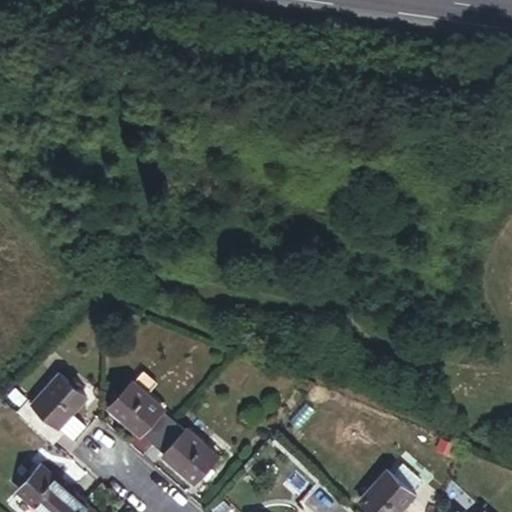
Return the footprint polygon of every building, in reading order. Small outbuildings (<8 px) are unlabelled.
[(89,400),(63,377),(37,407),(33,404),(21,417),(56,448),(68,435),(62,430),(89,400)] [(143,380),(136,389),(149,400),(156,391),(143,380)] [(144,437),(162,417),(165,414),(149,400),(136,389),(133,386),(110,413),(142,440),(144,437)] [(144,437),(155,447),(173,426),(162,417),(144,437)] [(173,426),(155,447),(168,458),(186,437),(173,426)] [(188,434),(186,437),(168,458),(166,460),(198,488),(207,477),(211,473),(220,462),(188,434)] [(19,490),(43,511),(53,511),(71,493),(40,466),(19,490)] [(401,466),(392,476),(414,496),(423,486),(401,466)] [(216,477),(211,473),(207,477),(212,481),(216,477)] [(362,506),(368,511),(402,511),(416,498),(414,496),(392,476),(391,474),(362,506)] [(92,511),(71,493),(53,511),(92,511)]
